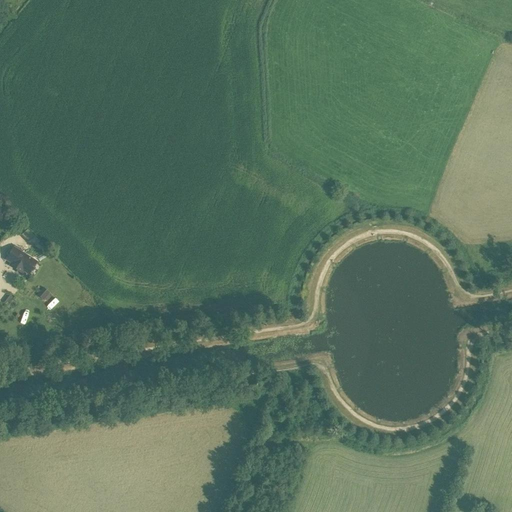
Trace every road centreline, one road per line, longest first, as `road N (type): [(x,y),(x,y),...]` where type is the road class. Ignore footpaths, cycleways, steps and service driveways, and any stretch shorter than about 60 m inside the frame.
road 1 (track): [(0,416),(314,363),(355,416),(405,429),(453,402),(475,337),(511,330)]
road 2 (track): [(511,291),(466,296),(433,248),(379,233),(350,242),(329,263),(315,314),(303,326),(0,373)]
